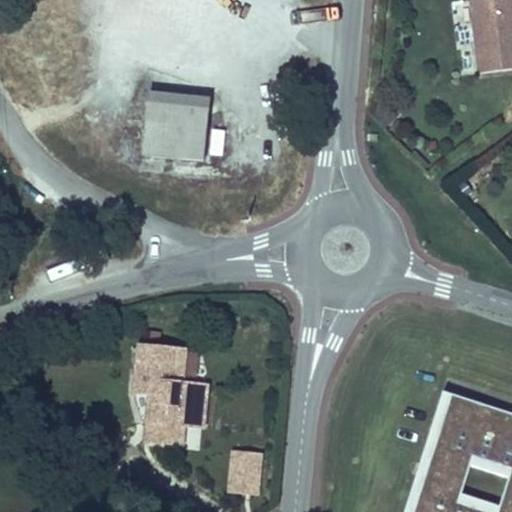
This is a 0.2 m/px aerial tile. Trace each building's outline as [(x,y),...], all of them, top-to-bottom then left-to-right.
[(511,67),(511,0),(469,0),(478,71),(511,67)] [(25,55),(34,72),(61,58),(52,41),(25,55)] [(44,102),(70,92),(60,64),(33,73),(44,102)] [(141,154),(202,160),(209,97),(147,91),(141,154)] [(184,422),(203,424),(206,382),(179,381),(181,350),(135,347),(132,393),(144,394),(153,394),(151,420),(184,422)] [(511,511),(511,413),(443,391),(403,511),(511,511)] [(184,422),(151,420),(153,394),(144,394),(141,438),(182,441),(184,422)] [(259,499),(261,455),(228,453),(226,497),(259,499)]
